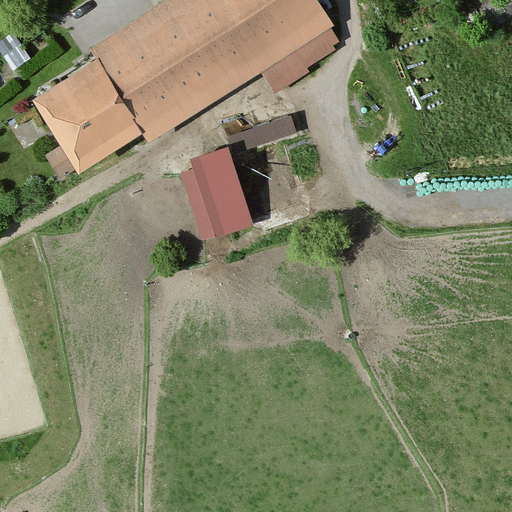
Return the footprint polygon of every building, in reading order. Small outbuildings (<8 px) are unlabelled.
[(266,95),(327,57),(325,30),(306,0),(161,0),(78,52),(82,60),(17,100),(49,151),(37,158),(52,181),(129,132),(137,144),(252,73),(266,95)] [(511,0),(470,0),(462,4),(473,26),(511,5),(511,0)] [(24,61),(7,36),(0,41),(0,64),(6,73),(24,61)] [(291,114),(231,136),(236,150),(297,128),(291,114)] [(240,198),(226,147),(187,158),(190,168),(184,170),(203,237),(253,223),(245,196),(240,198)]
